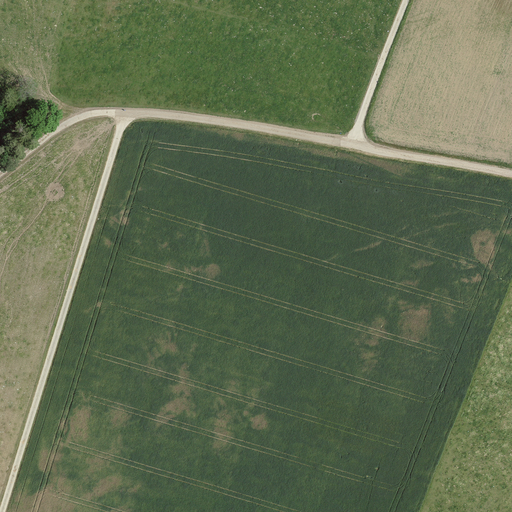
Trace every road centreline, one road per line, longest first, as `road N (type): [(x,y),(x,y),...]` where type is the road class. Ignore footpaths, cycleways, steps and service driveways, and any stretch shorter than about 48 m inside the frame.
road 1 (track): [(1,511),(124,112)]
road 2 (track): [(350,144),(405,0)]
